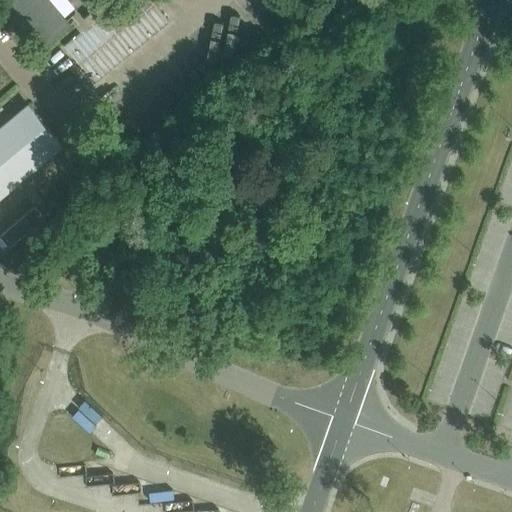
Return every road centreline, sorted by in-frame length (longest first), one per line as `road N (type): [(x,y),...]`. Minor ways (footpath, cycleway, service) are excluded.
road 1 (unclassified): [(491,0),(340,428)]
road 2 (unclassified): [(340,428),(0,284)]
road 3 (unclassified): [(511,249),(437,461)]
